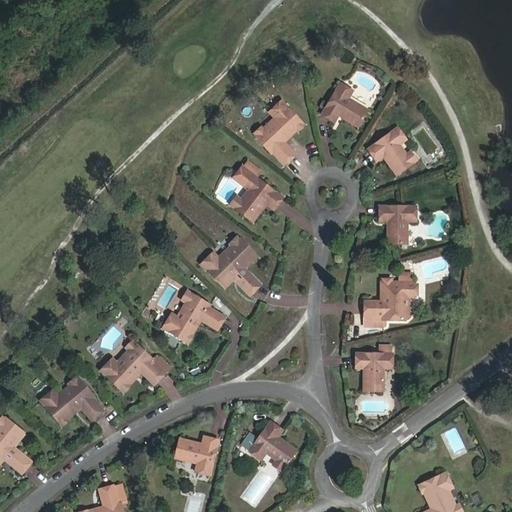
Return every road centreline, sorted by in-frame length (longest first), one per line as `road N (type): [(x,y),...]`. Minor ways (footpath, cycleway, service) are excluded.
road 1 (residential): [(316,407),(268,386),(210,394),(121,440),(24,511)]
road 2 (residential): [(316,407),(313,318),(328,216)]
road 3 (residential): [(511,352),(370,456)]
road 4 (residential): [(328,216),(351,204),(351,186),(338,174),(321,176),(310,190),(322,214)]
